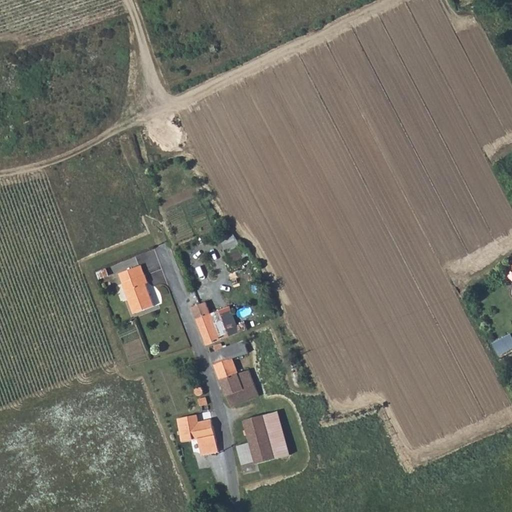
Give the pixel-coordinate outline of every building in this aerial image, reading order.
[(223,240),(234,264),(247,258),(236,233),(223,240)] [(142,284),(144,283),(140,275),(119,284),(132,315),(151,306),(142,284)] [(205,343),(219,338),(217,335),(229,332),(218,308),(210,311),(205,301),(190,307),(205,343)] [(511,334),(495,342),(501,355),(511,350),(511,334)] [(209,353),(220,380),(237,373),(229,354),(237,351),(239,354),(247,351),(242,339),(222,347),(219,342),(212,345),(214,350),(209,353)] [(220,380),(226,394),(253,383),(248,370),(237,373),(220,380)] [(238,401),(258,394),(253,383),(226,394),(230,403),(238,401)] [(203,391),(201,384),(194,387),(197,393),(203,391)] [(200,405),(207,404),(206,400),(204,395),(199,397),(200,405)] [(271,411),(262,413),(266,425),(274,423),(271,411)] [(177,416),(183,439),(199,436),(202,452),(219,448),(217,438),(215,432),(211,417),(198,419),(195,412),(177,416)] [(249,440),(269,434),(266,425),(262,413),(243,418),(249,440)] [(255,462),(275,456),(269,434),(249,440),(236,443),(241,462),(253,458),(255,462)]
